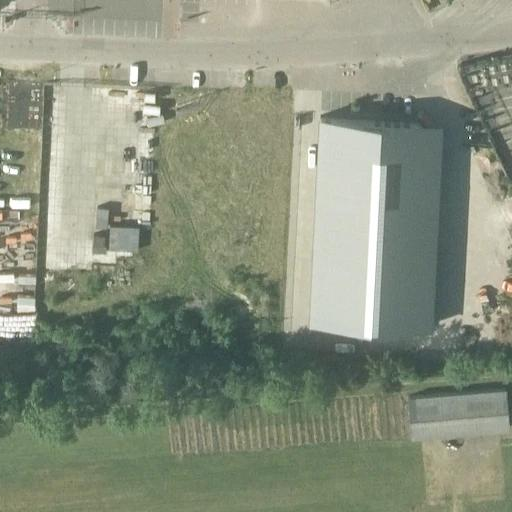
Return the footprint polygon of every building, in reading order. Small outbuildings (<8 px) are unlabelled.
[(321,116),(311,319),(430,326),(439,144),(419,121),(321,116)] [(96,119),(95,140),(131,142),(132,120),(96,119)] [(132,120),(131,142),(158,143),(159,122),(132,120)] [(192,123),(191,145),(218,146),(219,125),(192,123)] [(219,125),(218,146),(253,148),(254,127),(219,125)] [(95,140),(94,162),(130,164),(131,142),(95,140)] [(131,142),(130,164),(157,165),(158,143),(131,142)] [(191,145),(190,167),(217,168),(218,146),(191,145)] [(218,146),(217,168),(252,170),(253,148),(218,146)] [(94,162),(93,183),(129,185),(130,164),(94,162)] [(130,164),(129,185),(156,187),(157,165),(130,164)] [(190,167),(189,188),(216,190),(217,168),(190,167)] [(217,168),(216,190),(251,191),(252,170),(217,168)] [(93,183),(92,205),(128,207),(129,185),(93,183)] [(129,185),(128,207),(156,208),(156,187),(129,185)] [(189,188),(188,210),(215,211),(216,190),(189,188)] [(216,190),(215,211),(250,213),(251,191),(216,190)] [(92,205),(91,227),(127,228),(128,207),(92,205)] [(128,207),(127,228),(154,230),(156,208),(128,207)] [(188,210),(187,231),(214,233),(215,211),(188,210)] [(215,211),(214,233),(249,234),(250,213),(215,211)] [(91,227),(91,248),(126,250),(127,228),(91,227)] [(127,228),(126,250),(154,251),(154,230),(127,228)] [(187,231),(186,253),(213,254),(214,233),(187,231)] [(214,233),(213,254),(248,256),(249,234),(214,233)] [(91,248),(90,270),(125,272),(126,250),(91,248)] [(126,250),(125,272),(153,273),(154,251),(126,250)] [(186,253),(185,274),(212,276),(213,254),(186,253)] [(213,254),(212,276),(247,278),(248,256),(213,254)] [(90,270),(89,291),(124,293),(125,272),(90,270)] [(125,272),(124,293),(152,294),(153,273),(125,272)] [(185,274),(184,296),(211,297),(212,276),(185,274)] [(212,276),(211,297),(246,299),(247,278),(212,276)] [(89,291),(88,313),(121,315),(124,315),(124,293),(89,291)] [(124,293),(124,315),(151,316),(152,294),(124,293)] [(184,296),(183,318),(210,319),(211,297),(184,296)] [(211,297),(210,319),(214,319),(245,321),(246,299),(211,297)] [(88,313),(86,340),(120,339),(121,315),(88,313)] [(121,315),(120,339),(149,339),(151,316),(124,315),(121,315)] [(183,318),(182,339),(213,341),(214,319),(210,319),(183,318)] [(214,319),(213,341),(244,342),(245,321),(214,319)] [(413,437),(509,429),(506,388),(410,396),(413,437)]
